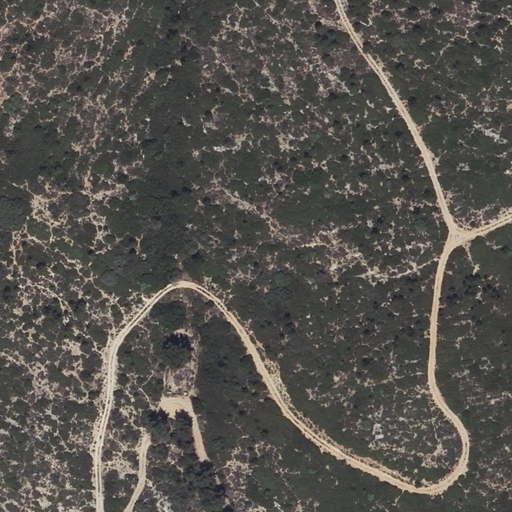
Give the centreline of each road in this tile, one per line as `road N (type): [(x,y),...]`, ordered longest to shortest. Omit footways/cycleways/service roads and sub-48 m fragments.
road 1 (track): [(452,221),(432,346),(437,402),(462,432),(467,452),(454,474),(435,489),(419,488),(362,467),(294,418),(221,305),(191,284),(170,285),(115,344),(96,447),(97,511)]
road 2 (track): [(511,213),(471,227),(442,209),(414,136),(339,0)]
